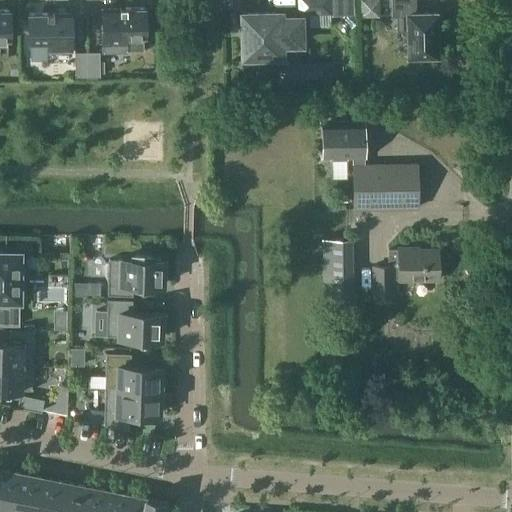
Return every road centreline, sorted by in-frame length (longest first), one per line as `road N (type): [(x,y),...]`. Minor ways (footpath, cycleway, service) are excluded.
road 1 (residential): [(511,498),(184,475)]
road 2 (residential): [(184,475),(191,177)]
road 3 (residential): [(184,475),(0,434)]
